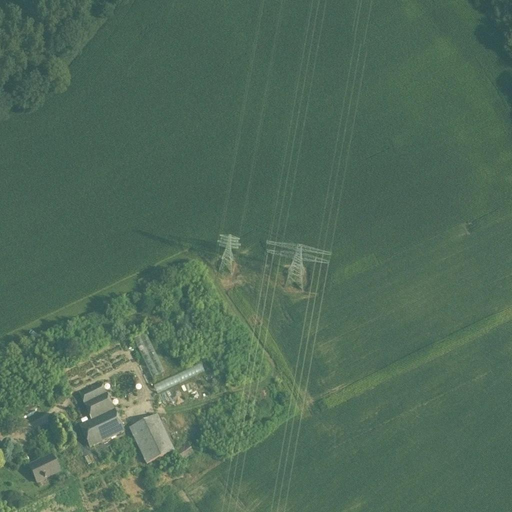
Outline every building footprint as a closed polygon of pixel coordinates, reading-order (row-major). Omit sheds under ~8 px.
[(147,378),(159,373),(143,333),(130,338),(147,378)] [(150,384),(153,391),(202,372),(199,364),(150,384)] [(89,449),(124,432),(102,385),(79,395),(91,421),(79,426),(89,449)] [(146,466),(174,452),(157,416),(129,429),(146,466)] [(180,463),(194,454),(187,445),(174,454),(180,463)] [(37,483),(59,472),(51,456),(29,466),(37,483)]
